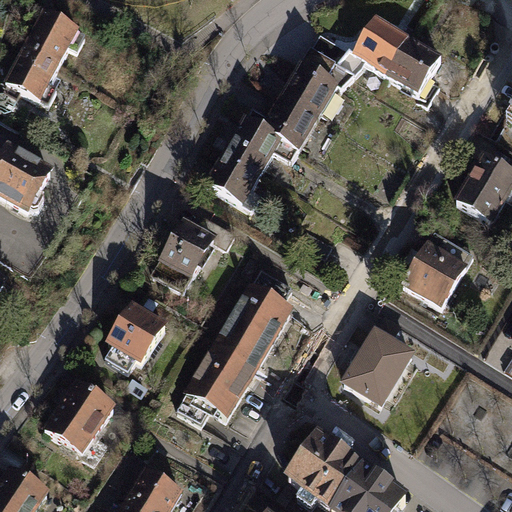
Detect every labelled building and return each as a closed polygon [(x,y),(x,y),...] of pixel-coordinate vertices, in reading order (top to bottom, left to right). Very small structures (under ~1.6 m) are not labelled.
[(406,38),(373,18),(356,45),(319,22),(312,35),(364,66),(371,58),(387,68),(406,38)] [(53,20),(29,58),(62,79),(74,61),(80,65),(92,45),(53,20)] [(315,56),(292,94),(327,116),(352,76),(355,77),(364,66),(312,35),(303,49),(315,56)] [(439,59),(406,38),(387,68),(428,94),(438,78),(430,73),(439,59)] [(29,58),(5,96),(44,121),(56,102),(50,98),(62,79),(29,58)] [(302,156),(327,116),(292,94),(276,119),(258,108),(249,123),(302,156)] [(249,123),(229,154),(268,179),(279,162),(293,170),(302,156),(249,123)] [(64,176),(7,139),(0,150),(0,196),(37,220),(40,215),(45,218),(58,197),(52,193),(64,176)] [(229,154),(210,186),(257,215),(264,203),(256,198),(268,179),(229,154)] [(487,231),(511,187),(511,184),(476,163),(449,209),(487,231)] [(197,244),(177,231),(148,277),(167,289),(158,303),(180,317),(218,258),(229,265),(238,252),(205,231),(197,244)] [(304,248),(330,264),(338,251),(312,235),(304,248)] [(399,291),(436,314),(468,261),(431,239),(399,291)] [(252,276),(262,261),(253,255),(243,270),(252,276)] [(0,319),(17,292),(0,281),(0,319)] [(250,291),(210,355),(251,380),(291,317),(250,291)] [(172,333),(131,307),(102,352),(112,358),(109,363),(131,377),(134,372),(143,378),(172,333)] [(412,360),(376,339),(345,390),(381,412),(412,360)] [(210,355),(170,417),(192,431),(201,416),(220,428),(251,380),(210,355)] [(111,406),(74,383),(42,433),(90,463),(104,441),(93,434),(111,406)] [(331,511),(361,470),(316,438),(285,481),(329,511),(331,511)] [(36,511),(49,496),(14,469),(0,486),(0,511),(36,511)] [(146,469),(129,494),(156,511),(178,511),(188,498),(146,469)] [(399,511),(407,501),(361,470),(331,511),(399,511)] [(156,511),(129,494),(116,511),(156,511)]
